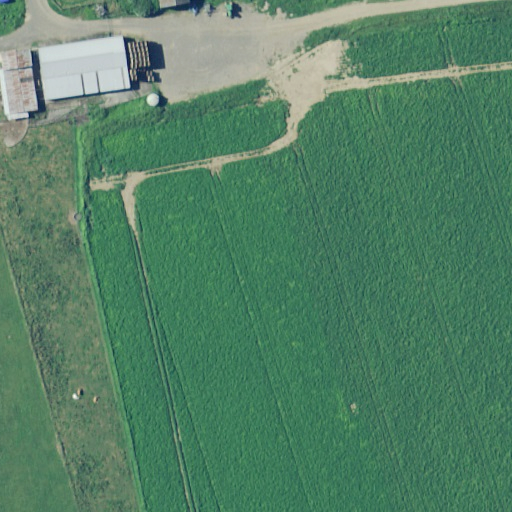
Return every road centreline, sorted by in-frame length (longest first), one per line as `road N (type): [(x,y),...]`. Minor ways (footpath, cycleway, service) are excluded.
road 1 (track): [(503,0),(269,27)]
road 2 (track): [(38,13),(168,29),(269,27)]
